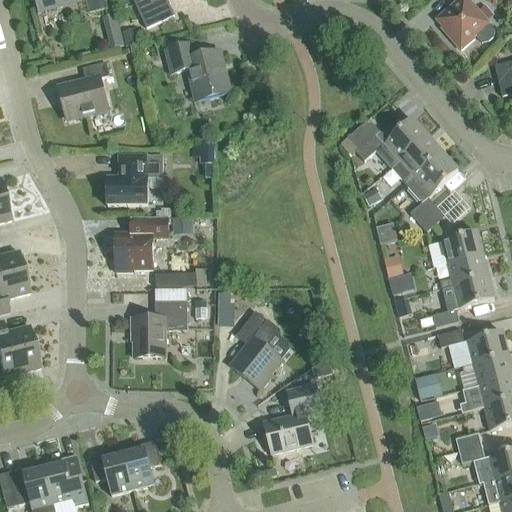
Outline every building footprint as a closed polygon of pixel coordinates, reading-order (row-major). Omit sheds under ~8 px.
[(35,0),(39,12),(85,0),(89,15),(108,10),(105,0),(35,0)] [(132,0),(146,31),(174,18),(166,0),(132,0)] [(473,39),(475,37),(482,45),(488,44),(493,40),(494,34),(487,27),(489,25),(468,1),(469,0),(452,0),(456,4),(436,22),(451,38),(449,40),(461,53),(474,41),(473,39)] [(114,48),(127,44),(118,13),(106,17),(114,48)] [(197,105),(230,96),(219,53),(197,59),(193,46),(165,53),(171,77),(188,72),(197,105)] [(511,64),(494,68),(502,100),(511,97),(511,64)] [(100,81),(109,79),(106,65),(82,71),(86,84),(59,91),(67,122),(107,111),(100,81)] [(380,135),(369,122),(347,141),(350,144),(349,146),(364,163),(376,153),(391,171),(427,140),(412,122),(385,145),(381,147),(374,139),(380,135)] [(427,140),(391,171),(407,188),(416,180),(415,180),(442,157),(427,140)] [(216,167),(216,147),(200,146),(200,149),(192,149),(192,160),(201,160),(201,167),(216,167)] [(407,188),(422,206),(410,216),(418,226),(436,211),(428,201),(458,174),(442,157),(415,180),(416,180),(407,188)] [(107,179),(107,209),(147,208),(147,181),(147,174),(162,174),(162,158),(147,158),(119,158),(119,172),(119,179),(107,179)] [(461,194),(441,207),(448,218),(457,212),(460,217),(471,210),(461,194)] [(0,226),(10,224),(5,202),(0,203),(0,226)] [(436,211),(418,226),(426,235),(444,220),(436,211)] [(168,220),(130,221),(130,236),(115,236),(115,276),(134,275),(134,273),(153,273),(152,241),(168,241),(168,220)] [(193,237),(193,221),(173,221),(173,237),(193,237)] [(448,267),(483,258),(477,235),(442,244),(448,267)] [(0,281),(23,275),(18,254),(0,258),(0,281)] [(488,280),(483,258),(448,267),(452,281),(440,284),(442,292),(453,289),(488,280)] [(29,296),(23,275),(0,281),(0,316),(9,314),(5,302),(29,296)] [(403,295),(400,279),(388,282),(392,298),(403,295)] [(494,303),(488,280),(453,289),(459,312),(494,303)] [(155,321),(131,321),(132,334),(133,334),(134,361),(166,360),(165,334),(188,333),(187,304),(155,305),(155,321)] [(458,325),(455,313),(432,319),(435,331),(458,325)] [(280,334),(271,326),(255,314),(236,339),(247,348),(230,369),(261,394),(272,379),(270,377),(282,363),(267,351),(280,334)] [(0,358),(34,350),(28,329),(5,335),(2,323),(0,323),(0,358)] [(464,345),(460,333),(437,339),(440,351),(464,345)] [(473,367),(508,358),(502,335),(467,343),(473,367)] [(39,371),(34,350),(0,358),(0,372),(0,393),(19,389),(16,377),(39,371)] [(511,372),(508,358),(473,367),(462,369),(464,377),(475,374),(479,389),(511,380),(511,372)] [(332,376),(328,362),(312,373),(314,382),(332,376)] [(441,375),(418,378),(421,399),(444,396),(441,375)] [(483,403),(471,406),(459,409),(461,417),(485,411),(484,411),(511,403),(511,380),(479,389),(483,403)] [(322,415),(319,402),(316,387),(287,394),(290,409),(291,409),(293,419),(264,426),(272,457),(312,447),(306,419),(322,415)] [(511,428),(511,403),(484,411),(485,411),(490,434),(511,428)] [(458,454),(481,449),(478,437),(455,442),(458,454)] [(124,457),(133,493),(154,488),(150,470),(162,467),(155,444),(144,447),(145,452),(124,457)] [(481,449),(458,454),(461,467),(473,464),(479,486),(483,485),(511,478),(511,453),(484,461),(481,449)] [(111,499),(133,493),(124,457),(102,462),(101,458),(89,461),(95,484),(107,482),(111,499)] [(88,507),(82,482),(76,458),(64,461),(65,466),(44,471),(53,507),(75,502),(77,510),(88,507)] [(54,511),(53,507),(44,471),(23,476),(22,472),(10,475),(16,498),(18,508),(30,505),(31,511),(54,511)] [(511,478),(483,485),(488,508),(500,505),(511,501),(511,478)] [(511,511),(511,501),(500,505),(488,508),(489,511),(511,511)]
